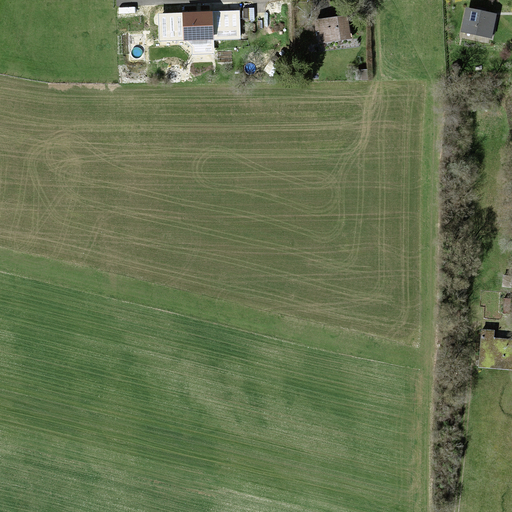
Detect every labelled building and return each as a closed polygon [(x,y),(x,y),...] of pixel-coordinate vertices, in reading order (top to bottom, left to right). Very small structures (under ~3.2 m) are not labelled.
[(495,11),(465,5),(460,30),(490,36),(495,11)] [(239,9),(157,12),(157,40),(240,38),(239,9)] [(343,13),(309,19),(311,29),(316,28),(318,39),(347,33),(343,13)] [(366,71),(357,71),(358,79),(367,79),(366,71)] [(479,330),(476,367),(507,369),(510,339),(490,337),(490,331),(479,330)]
